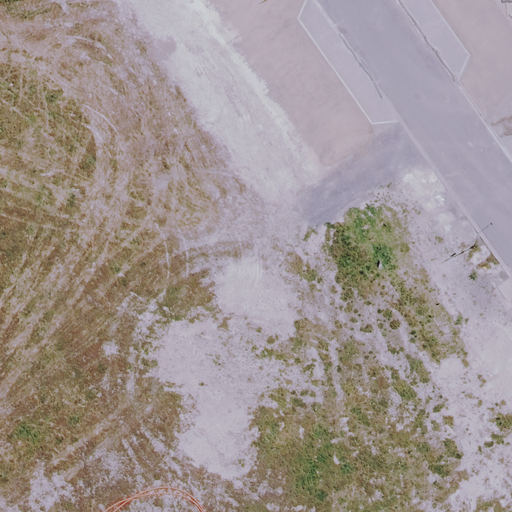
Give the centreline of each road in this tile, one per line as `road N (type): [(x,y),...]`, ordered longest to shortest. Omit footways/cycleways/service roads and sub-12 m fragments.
road 1 (residential): [(0,448),(464,128)]
road 2 (residential): [(364,0),(464,128)]
